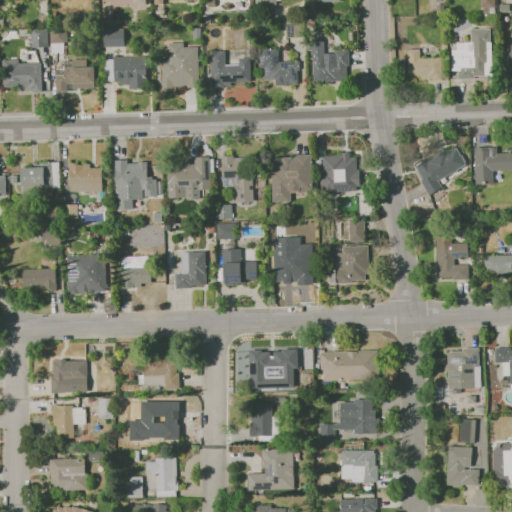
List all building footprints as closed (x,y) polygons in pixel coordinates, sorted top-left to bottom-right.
[(480,0),(480,8),(494,7),(494,0),(480,0)] [(31,47),(48,47),(47,28),(30,29),(31,47)] [(66,43),(66,28),(50,28),(50,44),(66,43)] [(124,46),(123,28),(103,29),(103,47),(124,46)] [(489,28),(469,29),(470,42),(452,43),(453,79),(491,78),(489,28)] [(312,41),(328,41),(329,55),(357,54),(357,78),(313,79),(312,41)] [(168,44),(168,58),(161,58),(161,87),(199,87),(198,47),(183,48),(183,44),(168,44)] [(260,48),(279,48),(279,60),(300,60),(300,84),(277,84),(277,76),(264,76),(264,67),(260,67),(260,48)] [(406,49),(407,76),(419,75),(419,80),(441,79),(441,57),(419,57),(419,48),(406,49)] [(212,53),(226,53),(226,65),(239,64),(238,58),(250,58),(250,83),(213,84),(212,53)] [(114,59),(147,58),(148,83),(115,84),(114,59)] [(4,60),(18,60),(18,64),(41,64),(41,88),(4,89),(4,60)] [(62,67),(96,65),(97,87),(57,90),(56,75),(62,75),(62,67)] [(413,166),(428,194),(441,188),(437,180),(465,165),(455,144),(413,166)] [(496,147),(474,147),(474,184),(493,184),(492,171),(511,170),(511,152),(496,152),(496,147)] [(323,157),(362,156),(363,190),(325,192),(323,157)] [(209,157),(210,184),(183,185),(183,198),(168,199),(167,181),(170,180),(169,163),(195,163),(194,157),(209,157)] [(221,157),(253,157),(254,201),(235,201),(235,186),(222,186),(221,157)] [(272,159),(312,158),(313,202),(274,203),(272,159)] [(52,162),(52,191),(16,191),(16,168),(41,167),(41,162),(52,162)] [(69,164),(90,164),(90,167),(102,167),(102,191),(69,192),(69,164)] [(118,167),(156,166),(157,195),(145,195),(145,189),(119,190),(118,167)] [(232,205),(216,204),(216,219),(231,219),(232,205)] [(348,241),(364,241),(364,218),(348,219),(348,241)] [(236,239),(236,223),(216,223),(216,239),(236,239)] [(436,279),(468,278),(468,264),(454,265),(454,258),(467,258),(467,242),(450,243),(450,234),(435,234),(436,279)] [(328,252),(343,252),(343,247),(369,246),(370,282),(329,283),(328,252)] [(222,248),(255,247),(256,278),(242,278),(242,284),(223,284),(222,248)] [(279,251),(282,286),(312,284),(311,268),(296,269),(294,250),(279,251)] [(181,251),(207,251),(208,286),(176,287),(175,274),(182,273),(181,251)] [(511,254),(484,255),(484,277),(511,275),(511,254)] [(67,256),(104,255),(105,292),(68,293),(67,256)] [(123,258),(152,257),(152,290),(124,291),(123,258)] [(24,269),(57,269),(57,291),(24,291),(24,269)] [(494,362),(509,362),(509,389),(511,388),(511,347),(494,348),(494,362)] [(294,388),(293,368),(298,368),(297,349),(248,351),(249,390),(294,388)] [(480,387),(479,349),(446,350),(447,388),(480,387)] [(321,380),(378,379),(377,350),(320,352),(321,380)] [(164,388),(178,388),(177,357),(142,358),(143,375),(164,375),(164,388)] [(51,392),(87,392),(86,360),(50,360),(51,392)] [(160,376),(142,376),(142,384),(160,383),(160,376)] [(319,424),(319,440),(334,441),(334,429),(353,429),(353,433),(377,433),(377,417),(373,417),(373,400),(339,400),(339,424),(319,424)] [(250,436),(272,435),(272,423),(277,423),(277,418),(272,418),(271,402),(249,403),(250,436)] [(52,406),(53,438),(85,437),(84,405),(52,406)] [(474,441),(475,420),(459,419),(459,441),(474,441)] [(511,484),(511,442),(492,443),(494,485),(511,484)] [(471,447),(447,446),(446,484),(478,485),(478,469),(470,469),(471,447)] [(247,473),(247,490),(293,490),(293,449),(262,449),(262,473),(247,473)] [(375,450),(340,450),(341,481),(376,480),(375,450)] [(49,459),(50,491),(86,489),(85,458),(49,459)] [(156,497),(177,496),(176,458),(145,459),(146,472),(155,471),(156,497)] [(142,497),(142,476),(128,477),(128,498),(142,497)] [(339,499),(339,511),(372,511),(373,498),(339,499)] [(92,511),(56,502),(53,511),(92,511)]
